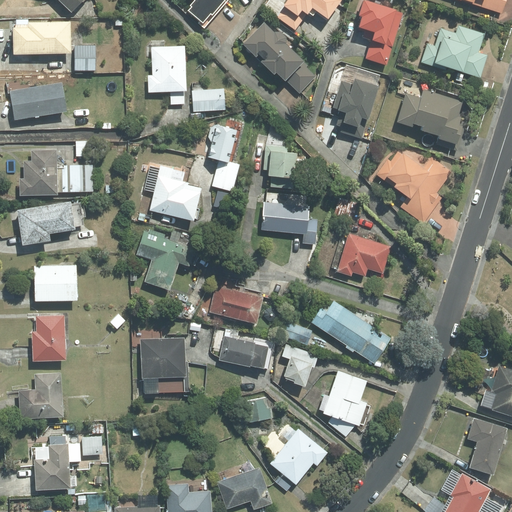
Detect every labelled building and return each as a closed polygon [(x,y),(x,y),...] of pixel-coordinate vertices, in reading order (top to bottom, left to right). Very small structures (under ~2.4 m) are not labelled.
[(62,0),(75,11),(85,0),(62,0)] [(196,0),(190,7),(209,24),(230,0),(196,0)] [(290,0),(278,16),(296,29),(309,11),(311,13),(316,6),(331,18),(344,0),(290,0)] [(388,64),(404,12),(399,11),(400,8),(374,0),(363,0),(359,15),(363,16),(359,29),(365,31),(363,36),(372,39),(367,58),(388,64)] [(466,0),(503,14),(508,0),(466,0)] [(75,52),(74,20),(31,21),(31,18),(18,19),(18,23),(15,23),(16,54),(75,52)] [(267,21),(246,42),(259,55),(262,53),(267,58),(264,60),(277,73),(280,71),(301,93),(317,76),(304,63),(307,60),(267,21)] [(481,51),(486,33),(459,25),(457,32),(442,28),(437,45),(429,43),(423,62),(442,68),(443,65),(482,77),(490,54),(481,51)] [(98,44),(78,44),(79,56),(77,56),(77,70),(79,70),(98,69),(98,44)] [(190,89),(187,45),(153,47),(155,74),(150,75),(150,91),(171,90),(172,104),(187,103),(186,89),(190,89)] [(372,118),(381,85),(358,77),(356,84),(343,80),(335,106),(342,108),(341,113),(342,117),(346,119),(342,132),(363,138),(370,117),(372,118)] [(70,110),(65,81),(12,90),(17,119),(70,110)] [(228,109),(227,87),(193,90),(195,111),(228,109)] [(461,114),(465,100),(425,88),(423,96),(408,92),(399,121),(415,126),(416,122),(426,125),(425,130),(440,134),(437,143),(459,150),(467,125),(463,123),(465,115),(461,114)] [(241,128),(219,123),(212,156),(220,157),(214,185),(236,190),(242,163),(233,161),(241,128)] [(91,140),(77,141),(78,156),(92,155),(91,140)] [(274,174),(273,186),(295,188),(296,177),(299,177),(300,163),(306,164),(307,156),(300,155),(301,151),(289,150),(289,146),(274,145),(271,174),(274,174)] [(60,194),(60,148),(33,149),(33,159),(26,160),(26,177),(22,177),(22,194),(60,194)] [(439,192),(453,171),(437,160),(431,169),(406,151),(404,154),(399,150),(392,160),(390,158),(378,174),(397,187),(398,186),(410,194),(402,205),(426,222),(445,196),(439,192)] [(96,191),(95,164),(67,165),(67,168),(62,168),(63,192),(96,191)] [(197,219),(204,187),(191,184),(191,181),(174,177),(176,167),(161,164),(152,210),(197,219)] [(358,203),(339,196),(333,214),(352,220),(358,203)] [(74,200),(21,208),(26,243),(54,239),(53,232),(79,228),(78,226),(86,225),(83,201),(74,202),(74,200)] [(312,205),(265,201),(262,230),(304,233),(303,243),(317,244),(318,234),(319,219),(311,218),(312,205)] [(192,264),(198,247),(180,242),(183,232),(175,229),(172,239),(166,237),(167,234),(151,229),(150,231),(146,230),(138,254),(154,259),(146,281),(174,289),(182,261),(192,264)] [(384,272),(393,245),(350,233),(339,271),(353,275),(355,271),(368,275),(370,268),(384,272)] [(79,264),(35,265),(36,300),(80,299),(79,264)] [(260,322),(266,295),(217,284),(211,311),(260,322)] [(328,309),(322,305),(312,321),(376,361),(386,346),(392,336),(335,299),(328,309)] [(127,319),(118,311),(109,321),(118,330),(127,319)] [(69,359),(67,314),(38,316),(39,331),(34,331),(36,360),(69,359)] [(313,329),(286,320),(281,335),(308,344),(313,329)] [(189,373),(186,334),(162,336),(162,329),(136,331),(137,346),(142,346),(144,376),(146,376),(147,391),(191,389),(190,373),(189,373)] [(274,349),(276,339),(255,336),(255,339),(225,333),(221,358),(269,366),(273,348),(274,349)] [(320,353),(287,342),(283,354),(291,357),(285,376),(308,383),(314,364),(316,364),(320,353)] [(511,367),(500,364),(492,389),(487,387),(481,404),(511,413),(511,367)] [(369,378),(339,368),(323,414),(360,426),(368,401),(362,399),(369,378)] [(66,414),(62,370),(36,372),(36,376),(34,376),(35,387),(20,388),(23,417),(66,414)] [(267,396),(245,400),(249,421),(274,416),(272,405),(269,406),(267,396)] [(478,440),(471,465),(496,472),(509,426),(475,416),(469,437),(478,440)] [(332,417),(328,423),(346,437),(355,425),(332,417)] [(142,419),(133,420),(134,434),(143,434),(142,419)] [(290,438),(271,461),(297,482),(315,461),(318,464),(329,450),(291,420),(282,432),(290,438)] [(104,452),(103,434),(83,435),(84,454),(104,452)] [(82,458),(81,441),(50,443),(51,455),(36,456),(38,487),(73,485),(71,459),(82,458)] [(274,500),(261,465),(218,480),(228,507),(252,498),(255,507),(274,500)] [(434,496),(424,508),(428,511),(486,511),(481,509),(492,487),(463,471),(452,493),(455,494),(448,506),(434,496)] [(214,511),(212,488),(167,492),(169,511),(214,511)] [(79,494),(79,503),(88,503),(88,511),(108,510),(107,492),(79,494)] [(161,511),(161,503),(116,506),(116,511),(161,511)]
